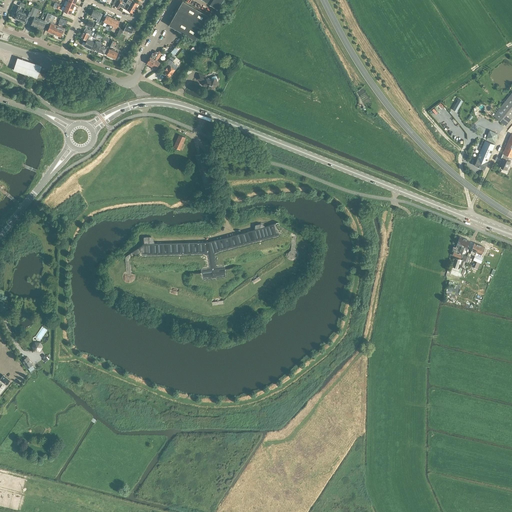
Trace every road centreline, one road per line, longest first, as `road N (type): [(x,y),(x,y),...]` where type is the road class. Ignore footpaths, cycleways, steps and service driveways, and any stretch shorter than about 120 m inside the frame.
road 1 (tertiary): [(251,132),(467,217)]
road 2 (track): [(399,327),(413,221),(394,199),(398,190)]
road 3 (tertiary): [(251,132),(166,102),(114,113)]
road 4 (track): [(396,402),(399,327),(446,339)]
